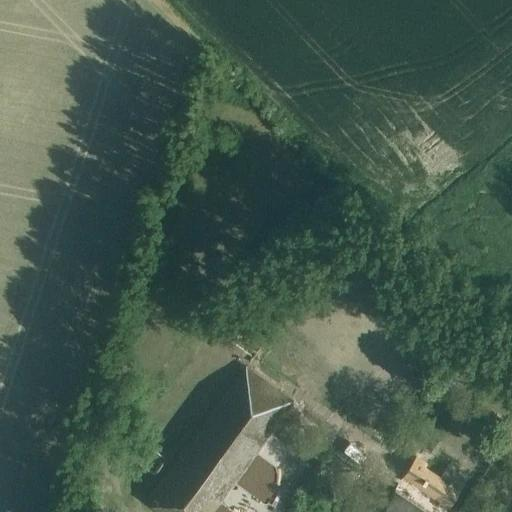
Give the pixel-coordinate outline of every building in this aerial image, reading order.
[(253,356),(268,335),(253,324),(245,335),(220,317),(212,327),(253,356)] [(161,511),(212,511),(294,400),(246,365),(147,502),(161,511)] [(153,474),(165,458),(133,434),(121,451),(153,474)] [(401,443),(387,463),(398,470),(411,450),(401,443)] [(447,505),(465,479),(447,467),(440,476),(423,465),(426,461),(417,455),(403,475),(447,505)] [(429,511),(394,488),(378,511),(429,511)]
